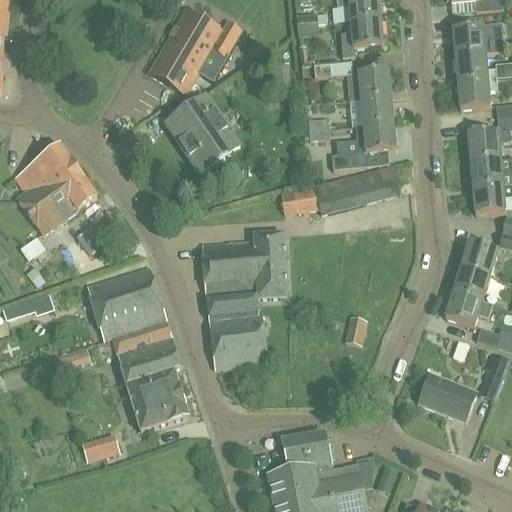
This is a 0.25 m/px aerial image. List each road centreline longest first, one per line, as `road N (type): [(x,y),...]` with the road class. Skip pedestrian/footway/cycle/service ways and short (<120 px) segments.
road 1 (residential): [(368,436),(435,264),(414,0)]
road 2 (residential): [(216,426),(158,250),(112,175),(83,149)]
road 3 (residential): [(83,149),(174,0)]
road 4 (residential): [(511,501),(368,436)]
road 5 (residential): [(368,436),(304,419),(216,426)]
